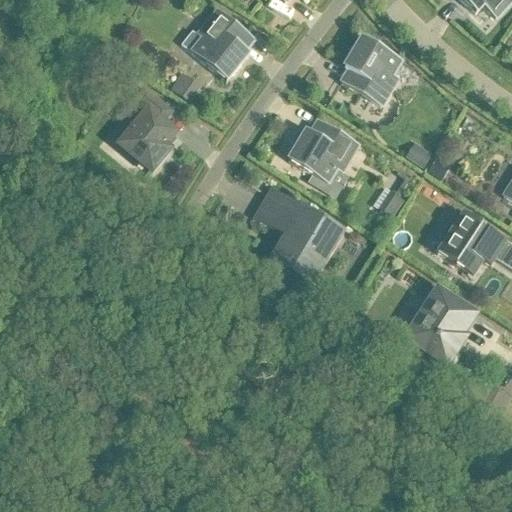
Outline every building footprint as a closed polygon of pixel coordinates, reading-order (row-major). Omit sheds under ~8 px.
[(273,0),(284,9),(291,0),(296,0),(297,1),(297,0),(273,0)] [(511,0),(454,0),(475,18),(481,11),(494,24),(511,3),(511,0)] [(180,50),(225,87),(248,59),(244,56),(253,45),(217,16),(197,41),(192,36),(180,50)] [(340,89),(380,113),(397,84),(392,81),(400,67),(362,43),(343,74),(348,77),(340,89)] [(114,64),(106,75),(125,87),(128,81),(132,84),(136,79),(114,64)] [(170,95),(188,108),(197,95),(179,82),(170,95)] [(119,151),(151,177),(152,176),(151,176),(163,162),(158,158),(174,139),(160,128),(169,117),(143,96),(124,119),(137,129),(119,151)] [(287,167),(326,190),(335,176),(340,179),(357,150),(318,127),(310,139),(306,136),(287,167)] [(408,165),(422,174),(429,163),(415,154),(408,165)] [(439,186),(450,170),(438,162),(427,179),(439,186)] [(511,187),(502,202),(511,208),(511,187)] [(376,215),(390,224),(403,207),(388,197),(376,215)] [(268,267),(311,293),(343,239),(311,220),(306,227),(297,222),(299,218),(268,200),(253,224),(283,242),(268,267)] [(436,259),(472,282),(482,267),(489,272),(494,265),(511,276),(511,251),(458,216),(446,233),(451,236),(436,259)] [(418,326),(404,347),(423,359),(424,357),(433,362),(431,366),(446,375),(456,360),(453,358),(463,343),(460,340),(473,321),(437,297),(425,315),(420,315),(415,323),(418,326)] [(400,379),(413,360),(403,354),(391,373),(400,379)]
